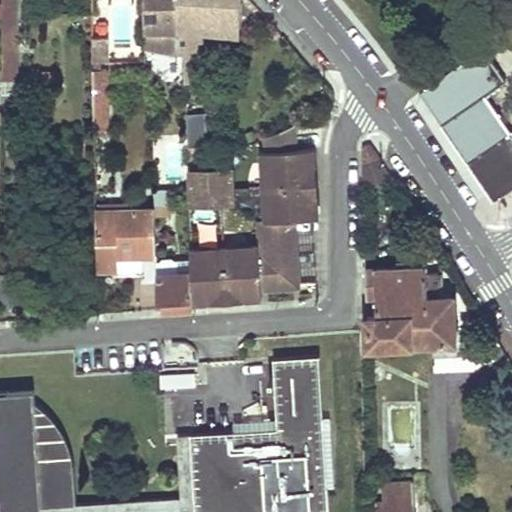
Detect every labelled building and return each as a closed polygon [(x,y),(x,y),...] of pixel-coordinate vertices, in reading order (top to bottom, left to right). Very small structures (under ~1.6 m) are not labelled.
[(2,0),(2,36),(16,37),(16,0),(2,0)] [(176,54),(177,54),(177,0),(145,0),(145,50),(176,54)] [(177,0),(177,54),(184,54),(185,82),(203,81),(202,31),(239,34),(239,0),(177,0)] [(16,80),(16,37),(2,36),(2,80),(9,80),(16,80)] [(448,48),(460,65),(476,53),(464,36),(448,48)] [(106,38),(92,38),(93,63),(106,64),(106,38)] [(431,107),(442,123),(474,102),(486,120),(497,112),(485,94),(505,80),(483,48),(476,53),(460,65),(420,92),(431,107)] [(95,169),(109,168),(107,69),(93,70),(95,169)] [(29,88),(40,88),(51,88),(52,71),(29,71),(29,88)] [(9,80),(2,80),(2,97),(16,97),(16,80),(9,80)] [(16,107),(16,102),(16,97),(2,97),(1,107),(16,107)] [(474,102),(442,123),(460,148),(469,162),(511,133),(511,132),(497,112),(486,120),(474,102)] [(205,146),(204,115),(187,115),(188,146),(205,146)] [(315,168),(314,150),(296,151),(295,126),(269,138),(270,151),(265,151),(267,220),(264,220),(265,285),(293,284),(291,220),(316,219),(316,201),(313,201),(312,168),(315,168)] [(511,133),(469,162),(485,186),(494,199),(511,187),(511,133)] [(362,146),(362,156),(363,166),(382,163),(370,144),(362,146)] [(382,163),(363,166),(363,190),(394,181),(382,163)] [(109,182),(109,168),(95,169),(95,182),(102,182),(109,182)] [(233,201),(231,169),(188,171),(189,203),(233,201)] [(171,192),(155,192),(155,207),(171,207),(171,192)] [(138,256),(147,256),(156,256),(155,209),(95,210),(97,270),(119,270),(119,257),(138,256)] [(258,237),(190,239),(191,242),(191,260),(191,273),(193,301),(208,300),(209,297),(242,295),(242,298),(260,297),(260,285),(258,237)] [(138,269),(138,256),(119,257),(119,270),(138,269)] [(175,309),(178,308),(192,307),(191,273),(191,260),(156,262),(157,275),(158,302),(162,302),(163,309),(175,309)] [(427,265),(396,266),(365,267),(366,298),(376,297),(377,314),(367,315),(368,345),(454,341),(453,297),(442,297),(441,272),(427,273),(427,265)] [(0,275),(0,304),(26,306),(27,276),(0,275)] [(191,433),(195,511),(329,511),(327,483),(323,415),(319,354),(274,358),(279,427),(191,433)] [(193,388),(192,374),(162,375),(163,390),(193,388)] [(0,511),(41,511),(41,505),(75,502),(73,469),(64,470),(63,464),(62,459),(61,454),(59,448),(58,444),(56,440),(53,435),(50,429),(47,425),(43,420),(36,420),(34,401),(33,387),(0,389),(0,511)] [(46,413),(34,401),(36,420),(43,420),(47,425),(50,429),(53,435),(56,440),(58,444),(59,448),(61,454),(62,459),(63,464),(64,470),(73,469),(73,467),(72,459),(70,452),(67,443),(62,432),(55,422),(46,413)] [(323,415),(327,483),(337,482),(333,414),(323,415)] [(156,511),(182,511),(195,511),(191,433),(178,434),(182,497),(75,502),(41,505),(41,511),(156,511)] [(414,511),(414,498),(375,500),(376,511),(375,511),(414,511)]
